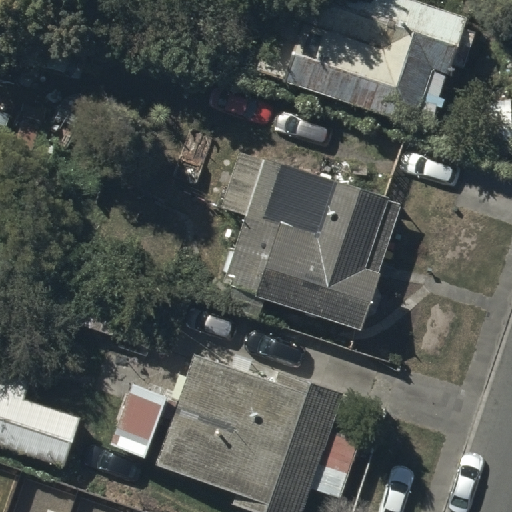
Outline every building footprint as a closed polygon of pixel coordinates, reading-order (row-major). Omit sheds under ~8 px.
[(425,144),(469,28),(406,5),(408,0),(280,0),(251,81),(425,144)] [(0,163),(14,123),(0,117),(0,163)] [(219,295),(221,295),(359,340),(402,210),(237,157),(218,216),(242,224),(219,295)] [(184,304),(183,304),(33,254),(0,352),(0,444),(73,468),(90,416),(34,398),(57,330),(164,365),(184,304)] [(178,417),(134,394),(111,453),(145,468),(164,427),(172,431),(157,474),(234,507),(231,511),(302,511),(308,498),(338,508),(359,446),(330,436),(340,405),(277,384),(273,396),(195,363),(178,417)]
